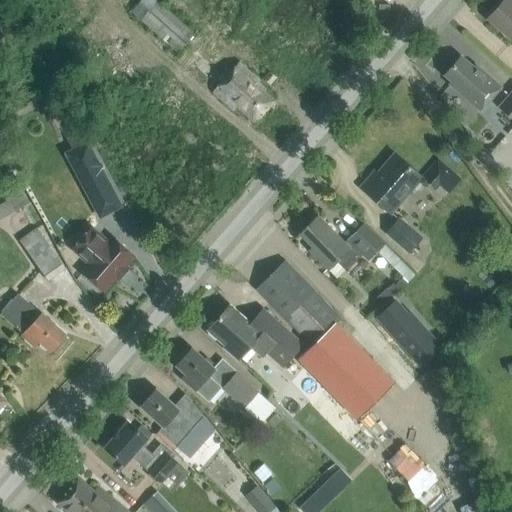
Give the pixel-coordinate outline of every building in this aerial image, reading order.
[(156,2),(156,3),(152,0),(142,0),(132,12),(140,20),(176,53),(193,35),(156,2)] [(220,12),(227,19),(239,6),(232,0),(206,0),(208,1),(199,11),(210,22),(220,12)] [(499,30),(511,41),(511,4),(507,0),(504,0),(489,17),(501,28),(499,30)] [(78,35),(85,42),(115,12),(108,5),(78,35)] [(449,84),(480,111),(500,88),(474,65),(472,68),(460,57),(443,76),(451,82),(449,84)] [(254,123),(274,101),(256,85),(259,81),(239,63),(213,92),(233,110),(236,107),(254,123)] [(270,85),(276,77),(271,72),(264,80),(270,85)] [(44,113),(66,98),(56,83),(34,98),(44,113)] [(511,91),(499,107),(511,118),(511,91)] [(82,130),(67,139),(72,150),(89,142),(82,130)] [(72,150),(94,194),(112,185),(89,142),(72,150)] [(421,178),(422,177),(420,176),(395,154),(378,173),(375,171),(360,187),(391,213),(421,178)] [(437,158),(420,176),(422,177),(421,178),(435,191),(439,186),(447,193),(460,178),(437,158)] [(0,219),(29,203),(22,192),(0,204),(0,219)] [(328,270),(337,261),(346,270),(363,254),(369,260),(378,251),(403,277),(408,281),(414,275),(365,225),(346,243),(319,216),(313,222),(306,222),(301,227),(302,233),(300,235),(312,247),(309,250),(328,270)] [(399,219),(387,233),(409,252),(421,238),(399,219)] [(91,225),(73,249),(90,263),(82,273),(107,293),(118,278),(121,280),(131,266),(128,263),(137,252),(113,234),(109,239),(91,225)] [(65,268),(37,229),(20,241),(48,280),(65,268)] [(341,318),(285,261),(256,289),(311,346),(326,332),(335,323),(341,318)] [(392,284),(375,300),(381,307),(406,284),(401,279),(394,286),(392,284)] [(50,351),(65,334),(42,313),(41,314),(17,294),(0,314),(23,334),(22,335),(35,347),(39,342),(50,351)] [(396,299),(376,316),(387,328),(418,365),(438,347),(406,311),(396,299)] [(305,345),(287,328),(263,307),(257,314),(252,310),(245,319),(229,305),(208,330),(226,346),(224,348),(238,360),(250,347),(262,358),(267,353),(284,368),(305,345)] [(335,323),(311,346),(298,359),(357,419),(394,383),(335,323)] [(192,348),(176,366),(186,374),(182,379),(195,391),(196,390),(209,401),(221,387),(244,407),(258,392),(222,359),(214,368),(192,348)] [(214,432),(204,419),(203,417),(203,416),(185,394),(175,406),(156,389),(140,406),(163,427),(159,431),(190,458),(214,432)] [(187,473),(167,455),(170,451),(161,444),(152,454),(142,445),(147,439),(127,421),(125,424),(123,423),(116,431),(118,432),(104,447),(124,465),(132,456),(172,491),(187,473)] [(128,511),(98,487),(95,491),(78,477),(57,502),(68,511),(128,511)] [(271,480),(263,487),(272,497),(280,489),(271,480)] [(279,511),(257,485),(245,495),(259,511),(279,511)] [(321,487),(301,507),(306,511),(321,511),(333,500),(321,487)] [(167,511),(152,495),(143,504),(150,511),(167,511)]
